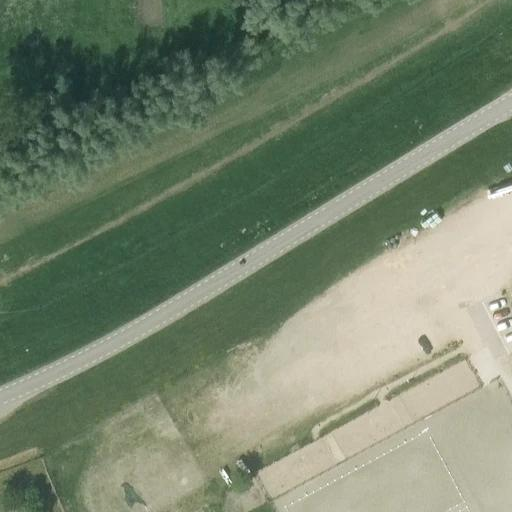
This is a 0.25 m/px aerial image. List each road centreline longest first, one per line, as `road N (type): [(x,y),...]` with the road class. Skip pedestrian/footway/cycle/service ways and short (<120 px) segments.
road 1 (tertiary): [(0,397),(111,346),(511,102)]
road 2 (unknown): [(445,278),(380,295),(267,367)]
